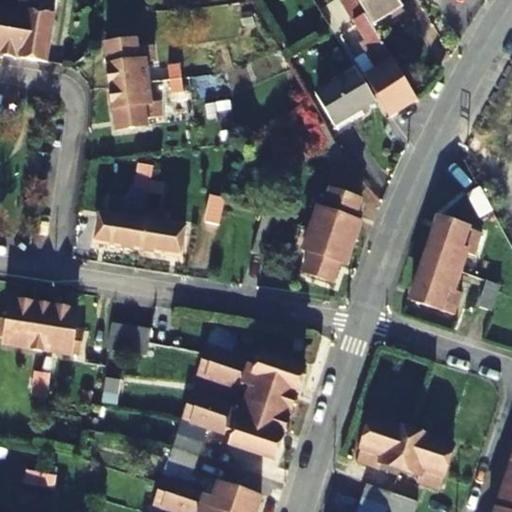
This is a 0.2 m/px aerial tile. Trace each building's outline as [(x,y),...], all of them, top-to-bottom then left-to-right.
[(19,14),(5,11),(0,38),(0,54),(22,58),(31,0),(15,0),(15,1),(19,7),(19,14)] [(31,0),(22,58),(49,62),(55,19),(39,16),(40,11),(47,6),(47,0),(31,0)] [(372,27),(356,0),(352,0),(343,6),(366,43),(362,45),(378,72),(367,78),(390,118),(417,102),(372,27)] [(356,0),(372,27),(402,10),(396,0),(356,0)] [(111,88),(150,83),(147,63),(154,63),(153,47),(139,49),(138,42),(106,47),(111,88)] [(278,53),(224,71),(231,90),(284,72),(278,53)] [(181,66),(169,67),(170,81),(182,79),(181,66)] [(318,96),(336,126),(376,102),(358,72),(318,96)] [(184,92),(182,79),(170,81),(172,94),(184,92)] [(111,88),(116,130),(149,126),(148,120),(162,118),(160,103),(153,103),(150,83),(111,88)] [(311,131),(330,163),(343,156),(324,123),(311,131)] [(148,193),(150,180),(136,178),(134,190),(148,193)] [(161,195),(163,182),(150,180),(148,193),(161,195)] [(470,195),(483,219),(495,212),(483,188),(470,195)] [(355,222),(361,202),(331,192),(325,212),(319,210),(315,221),(335,229),(339,216),(355,222)] [(218,227),(225,200),(211,197),(204,223),(218,227)] [(144,213),(124,209),(125,201),(110,199),(107,213),(101,212),(95,244),(138,251),(144,213)] [(165,223),(166,217),(144,213),(138,251),(180,258),(186,226),(165,223)] [(270,231),(274,233),(277,220),(266,216),(251,255),(260,258),(270,231)] [(335,229),(315,221),(312,231),(309,239),(329,246),(326,258),(341,263),(348,265),(361,224),(355,222),(339,216),(335,229)] [(426,261),(461,273),(467,254),(475,256),(482,234),(439,220),(426,261)] [(260,258),(265,260),(274,233),(270,231),(260,258)] [(311,253),(304,273),(334,283),(341,263),(326,258),(329,246),(309,239),(305,251),(311,253)] [(426,261),(412,302),(455,315),(463,292),(456,290),(461,273),(426,261)] [(486,281),(478,306),(492,311),(500,285),(486,281)] [(33,326),(37,304),(12,300),(9,319),(0,318),(0,336),(6,338),(5,344),(38,349),(46,351),(49,329),(33,326)] [(49,329),(46,351),(70,355),(71,348),(84,350),(87,332),(74,330),(77,311),(45,305),(37,304),(33,326),(49,329)] [(152,329),(113,322),(111,336),(150,341),(152,329)] [(150,341),(111,336),(108,349),(147,356),(150,341)] [(249,360),(215,348),(208,346),(203,361),(297,392),(305,368),(263,354),(258,368),(253,367),(249,360)] [(297,392),(203,361),(198,375),(238,389),(246,386),(251,387),(247,400),(290,414),(297,392)] [(30,393),(34,370),(27,368),(23,392),(30,393)] [(41,371),(34,370),(30,393),(37,395),(41,371)] [(188,405),(282,437),(290,414),(247,400),(243,413),(237,411),(233,404),(193,390),(188,405)] [(236,433),(232,447),(274,461),(282,437),(188,405),(183,420),(190,423),(222,433),(229,431),(236,433)] [(359,463),(382,471),(384,464),(401,470),(413,433),(374,420),(359,463)] [(413,433),(401,470),(417,476),(416,482),(438,489),(453,447),(413,433)] [(202,444),(176,436),(173,448),(198,457),(202,444)] [(198,457),(173,448),(169,461),(195,470),(198,457)] [(384,464),(382,471),(398,477),(401,470),(384,464)] [(37,492),(40,480),(26,477),(24,489),(37,492)] [(204,489),(171,479),(164,477),(159,491),(221,511),(256,511),(261,499),(219,485),(214,499),(208,497),(204,489)] [(51,494),(53,482),(40,480),(37,492),(51,494)] [(511,511),(511,488),(506,486),(497,511),(499,511),(511,511)] [(392,496),(367,487),(363,498),(388,507),(392,496)] [(221,511),(159,491),(154,508),(167,511),(221,511)] [(388,507),(402,511),(414,511),(417,504),(392,496),(388,507)] [(363,498),(358,511),(359,511),(386,511),(388,507),(363,498)]
